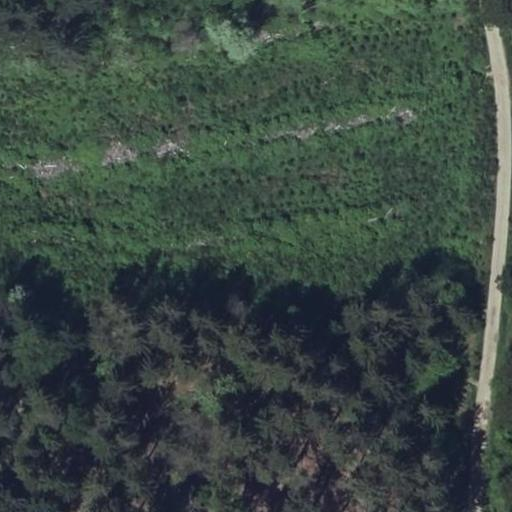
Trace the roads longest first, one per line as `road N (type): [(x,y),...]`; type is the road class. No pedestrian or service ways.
road 1 (track): [(473,511),(504,198),(486,0)]
road 2 (track): [(196,511),(167,457),(70,344),(0,399)]
